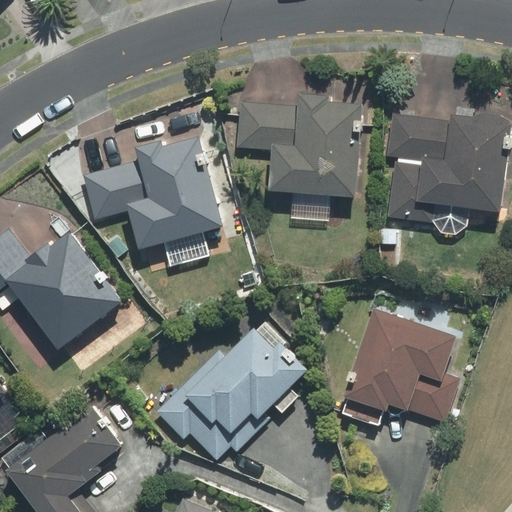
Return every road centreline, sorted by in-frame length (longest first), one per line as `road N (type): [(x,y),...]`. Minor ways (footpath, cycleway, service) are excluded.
road 1 (residential): [(395,10),(252,24),(169,45)]
road 2 (residential): [(169,45),(29,99),(0,119)]
